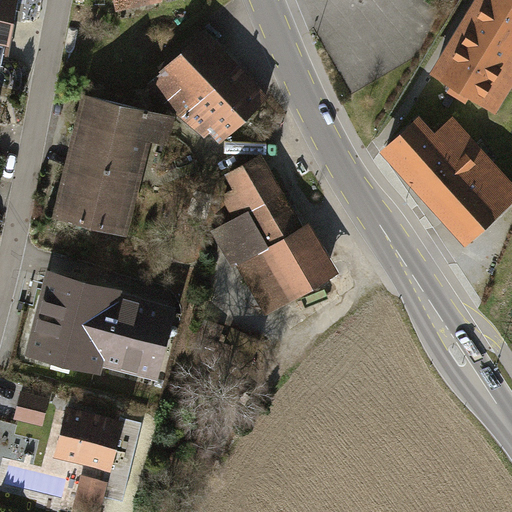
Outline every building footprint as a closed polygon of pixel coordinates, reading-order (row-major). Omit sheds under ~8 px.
[(23,0),(0,0),(0,44),(14,47),(23,0)] [(166,0),(116,0),(119,15),(167,5),(166,0)] [(494,109),(511,80),(511,0),(484,0),(438,75),(494,109)] [(270,99),(207,33),(152,85),(205,141),(213,133),(223,144),(270,99)] [(178,117),(85,93),(54,215),(129,234),(155,136),(172,140),(178,117)] [(384,151),(471,245),(511,206),(511,184),(451,117),(436,131),(422,116),(384,151)] [(327,273),(259,162),(236,176),(244,189),(228,198),(241,219),(219,232),(267,310),(327,273)] [(156,374),(171,311),(48,282),(33,345),(156,374)] [(54,401),(23,394),(16,421),(48,429),(54,401)] [(129,422),(70,409),(58,459),(117,473),(129,422)] [(105,511),(112,484),(85,477),(77,508),(91,511),(105,511)]
